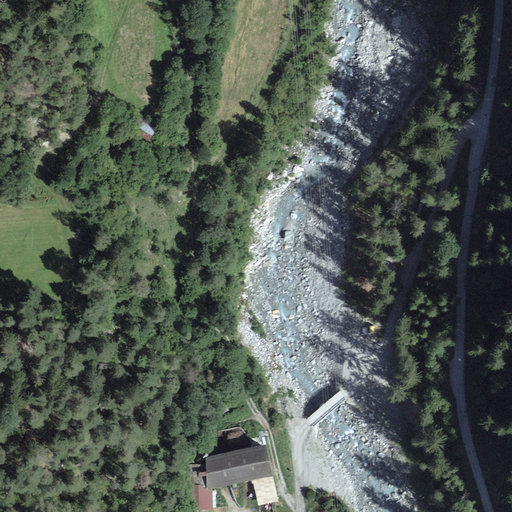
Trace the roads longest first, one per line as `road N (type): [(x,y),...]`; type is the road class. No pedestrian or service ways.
road 1 (track): [(296,511),(240,361),(196,277),(197,202),(270,89),(298,0)]
road 2 (track): [(481,133),(460,136),(382,353),(368,374),(298,429),(301,511)]
